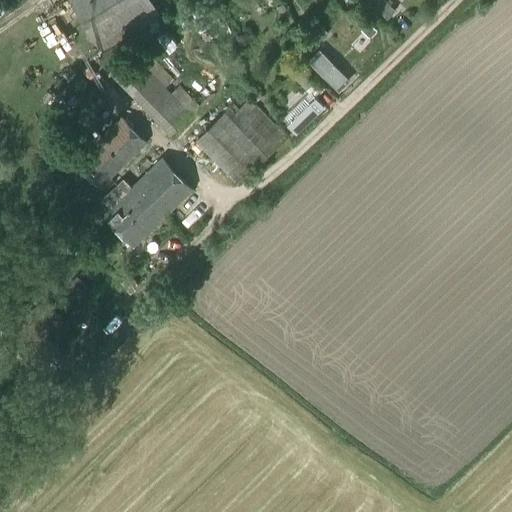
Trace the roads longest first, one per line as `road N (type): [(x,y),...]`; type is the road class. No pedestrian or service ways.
road 1 (track): [(459,0),(314,139),(257,186),(224,196),(216,222)]
road 2 (track): [(224,196),(126,107),(100,125)]
